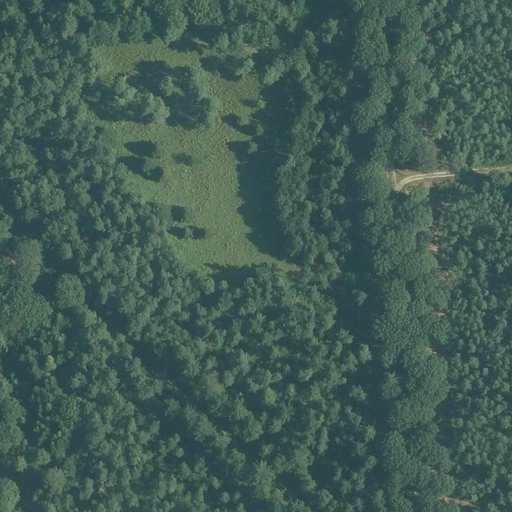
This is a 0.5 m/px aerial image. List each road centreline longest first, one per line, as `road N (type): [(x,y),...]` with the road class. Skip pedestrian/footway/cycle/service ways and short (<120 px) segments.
road 1 (track): [(381,0),(417,511)]
road 2 (track): [(0,202),(180,400),(307,511)]
